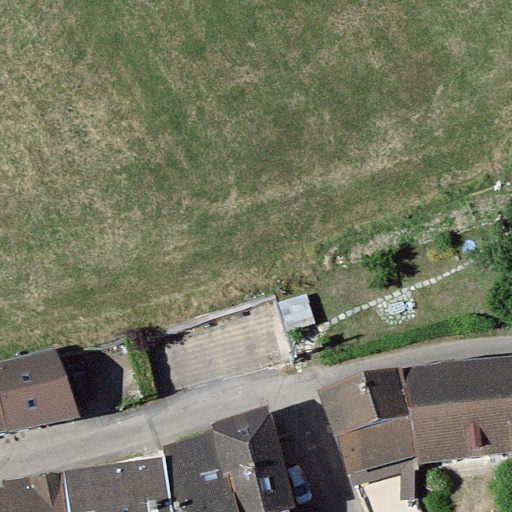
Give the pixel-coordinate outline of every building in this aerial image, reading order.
[(63,354),(0,370),(0,403),(7,436),(76,421),(63,354)] [(415,460),(416,467),(511,456),(511,372),(441,377),(403,387),(415,460)] [(328,405),(350,477),(415,460),(403,387),(328,405)] [(233,511),(285,511),(264,432),(218,447),(233,511)] [(233,511),(218,447),(164,462),(166,474),(172,511),(233,511)] [(66,490),(66,493),(68,511),(172,511),(166,474),(66,490)] [(68,511),(66,493),(36,498),(37,505),(0,511),(68,511)]
